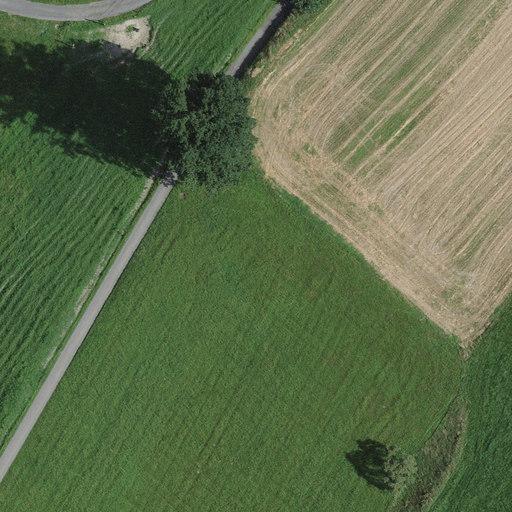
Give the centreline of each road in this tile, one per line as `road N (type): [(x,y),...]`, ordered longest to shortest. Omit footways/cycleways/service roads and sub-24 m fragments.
road 1 (track): [(292,0),(170,178),(0,479)]
road 2 (unclassified): [(132,0),(88,11),(4,0)]
